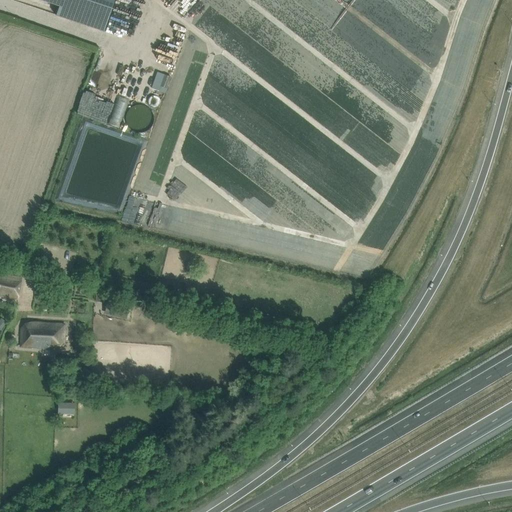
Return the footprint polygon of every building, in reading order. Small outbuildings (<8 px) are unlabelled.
[(42,0),(59,6),(56,15),(103,31),(104,31),(114,0),(42,0)] [(206,16),(203,15),(204,13),(199,11),(196,18),(204,21),(206,16)] [(238,38),(231,41),(232,44),(234,43),(237,50),(244,47),(242,42),(247,40),(246,37),(244,32),(236,35),(238,38)] [(164,75),(160,86),(167,88),(171,77),(164,75)] [(109,108),(114,88),(97,83),(91,103),(109,108)] [(169,107),(176,106),(175,88),(168,89),(169,107)] [(272,215),(274,200),(258,198),(259,191),(250,190),(248,205),(259,206),(258,213),(272,215)] [(0,295),(18,299),(21,278),(0,273),(0,295)] [(52,274),(49,286),(67,290),(70,278),(52,274)] [(96,295),(95,303),(104,303),(104,295),(96,295)] [(108,301),(105,315),(126,320),(129,306),(108,301)] [(65,324),(31,323),(30,329),(21,329),(21,347),(64,350),(65,324)] [(58,403),(58,414),(75,415),(75,403),(58,403)]
